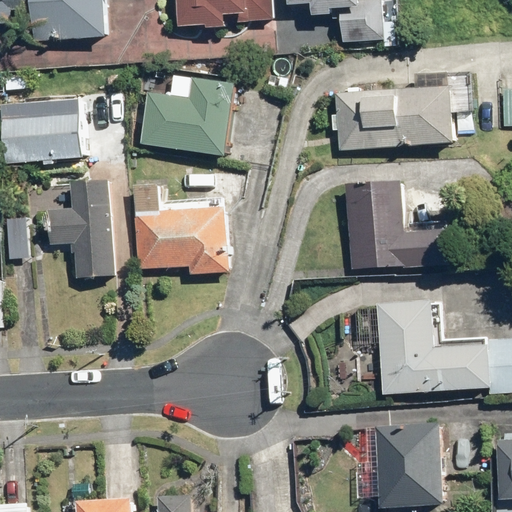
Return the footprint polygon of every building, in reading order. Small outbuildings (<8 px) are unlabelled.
[(0,0),(0,27),(15,28),(14,0),(0,0)] [(30,0),(30,41),(107,42),(106,0),(30,0)] [(179,0),(181,33),(230,31),(229,20),(250,19),(250,23),(276,22),(275,0),(179,0)] [(334,20),(334,11),(360,12),(359,0),(289,0),(289,10),(316,11),(315,19),(334,20)] [(361,0),(359,0),(360,12),(359,22),(343,22),(343,42),(385,43),(386,1),(361,0)] [(152,96),(144,147),(228,161),(240,89),(197,82),(193,103),(152,96)] [(338,97),(340,151),(456,146),(454,93),(338,97)] [(9,111),(10,164),(88,162),(86,109),(9,111)] [(119,279),(113,183),(74,186),(75,211),(51,212),(53,248),(74,246),(74,256),(78,256),(80,281),(119,279)] [(471,270),(470,231),(408,232),(407,187),(353,188),(354,273),(471,270)] [(191,271),(191,275),(232,276),(233,221),(142,219),(141,270),(191,271)] [(511,396),(511,339),(448,339),(448,306),(381,306),(380,396),(511,396)] [(357,502),(381,501),(382,511),(447,508),(444,424),(378,427),(380,473),(356,474),(357,502)] [(511,502),(511,442),(499,443),(501,502),(511,502)] [(161,500),(161,511),(194,511),(194,499),(161,500)] [(135,511),(135,500),(61,503),(61,511),(135,511)]
